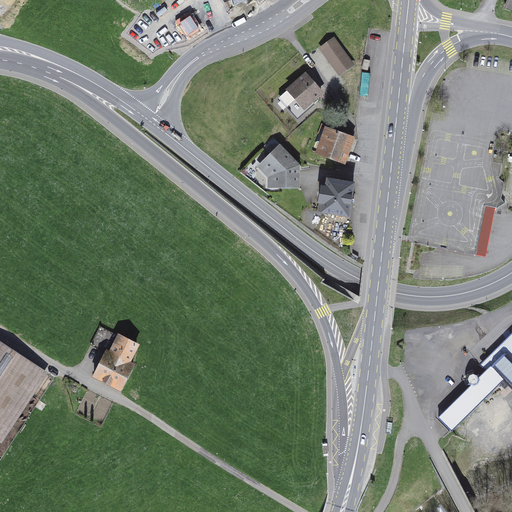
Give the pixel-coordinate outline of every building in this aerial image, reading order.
[(333,38),(320,46),(340,72),(352,64),(333,38)] [(302,73),(282,93),(297,109),(317,88),(302,73)] [(353,134),(325,126),(317,153),(346,161),(353,134)] [(280,142),(256,165),(268,178),(268,188),(300,188),(300,164),(280,142)] [(355,183),(320,180),(317,210),(353,213),(355,183)] [(477,256),(485,208),(415,195),(411,195),(403,243),(477,256)] [(145,341),(122,331),(103,373),(126,383),(145,341)] [(468,384),(470,385),(437,417),(451,431),(504,380),(509,386),(511,382),(511,332),(479,365),(485,370),(479,376),(479,373),(473,371),(468,374),(466,379),(468,384)] [(50,369),(0,338),(0,443),(4,446),(50,369)]
